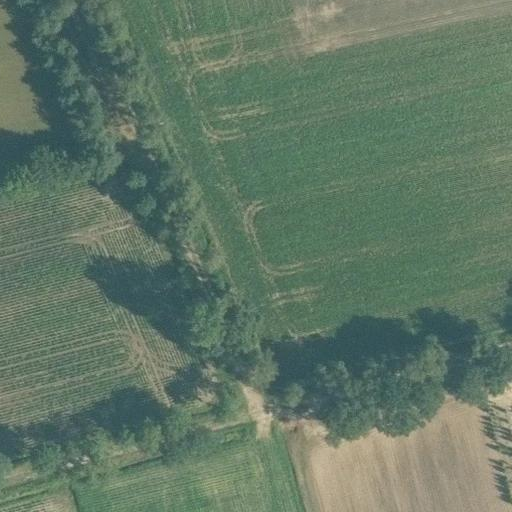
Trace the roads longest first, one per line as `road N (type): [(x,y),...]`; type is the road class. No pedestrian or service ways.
road 1 (track): [(258,412),(83,0)]
road 2 (track): [(258,412),(0,480)]
road 3 (track): [(511,345),(258,412)]
